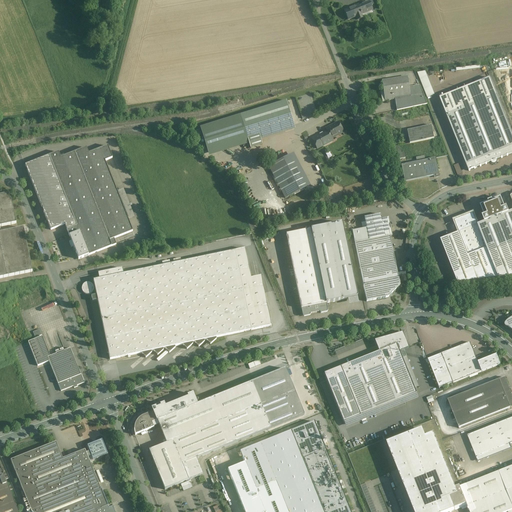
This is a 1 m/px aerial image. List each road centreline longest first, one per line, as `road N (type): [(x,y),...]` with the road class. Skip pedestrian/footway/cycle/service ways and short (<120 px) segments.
road 1 (residential): [(414,315),(249,350),(107,402)]
road 2 (residential): [(0,176),(28,208),(107,402)]
road 3 (residential): [(314,0),(382,177),(423,212)]
